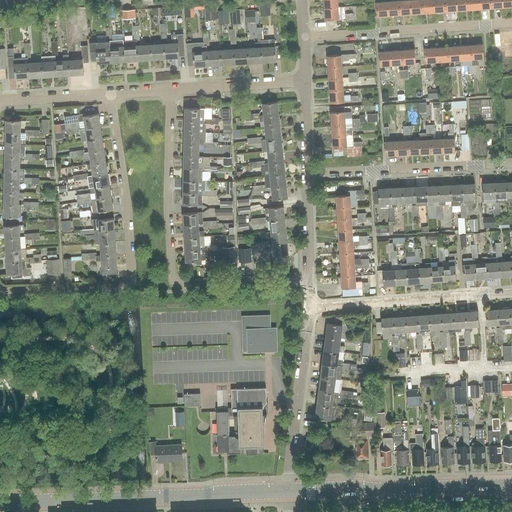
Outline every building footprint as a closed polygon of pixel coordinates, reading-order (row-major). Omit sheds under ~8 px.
[(194,9),(204,9),(203,0),(194,0),(184,1),(185,18),(194,17),(194,9)] [(271,15),(270,0),(260,1),(260,15),(271,15)] [(338,7),(337,0),(324,0),(325,8),(338,7)] [(412,14),(410,0),(407,0),(399,1),(400,14),(412,14)] [(423,13),(422,0),(410,0),(412,14),(423,13)] [(435,12),(433,0),(422,0),(423,13),(435,12)] [(446,11),(445,0),(433,0),(435,12),(446,11)] [(458,10),(456,0),(445,0),(446,11),(458,10)] [(468,0),(456,0),(458,10),(469,9),(468,0)] [(481,9),(479,0),(468,0),(469,9),(481,9)] [(492,8),(491,0),(479,0),(481,9),(492,8)] [(389,15),(388,1),(376,2),(377,16),(389,15)] [(400,14),(399,1),(388,1),(389,15),(400,14)] [(325,20),(339,19),(338,7),(325,8),(325,20)] [(181,15),(180,8),(162,9),(163,16),(181,15)] [(217,19),(216,8),(205,8),(206,20),(217,19)] [(241,25),(240,9),(233,10),(234,25),(241,25)] [(122,19),(136,18),(135,10),(122,11),(122,19)] [(219,23),(229,23),(229,11),(219,11),(219,23)] [(86,13),(79,14),(79,22),(87,21),(86,13)] [(185,56),(183,34),(178,34),(179,42),(165,43),(166,58),(180,57),(179,56),(185,56)] [(125,61),(124,41),(123,41),(123,40),(112,40),(112,35),(107,35),(107,41),(107,42),(110,42),(111,62),(125,61)] [(276,61),(275,46),(275,39),(264,40),(263,35),(258,35),(259,42),(261,42),(262,62),(276,61)] [(135,40),(134,36),(130,37),(130,41),(124,41),(125,61),(138,60),(137,45),(137,40),(135,40)] [(111,62),(110,42),(107,42),(107,41),(90,42),(91,61),(97,60),(97,63),(111,62)] [(208,65),(207,51),(207,46),(204,46),(204,42),(187,43),(188,66),(194,65),(194,66),(208,65)] [(261,42),(259,42),(255,42),(256,47),(248,48),(249,63),(262,62),(261,42)] [(166,58),(165,43),(151,44),(152,59),(166,58)] [(152,59),(151,44),(137,45),(138,60),(152,59)] [(478,65),(478,59),(484,58),(483,44),(471,45),(472,59),(473,65),(473,73),(478,73),(477,65),(478,65)] [(82,59),(69,60),(70,75),(84,74),(83,63),(89,62),(88,45),(82,46),(82,59)] [(472,59),(471,45),(460,46),(461,60),(472,59)] [(461,60),(460,46),(448,47),(449,61),(461,60)] [(449,61),(448,47),(437,48),(438,61),(449,61)] [(249,63),(248,48),(234,49),(235,64),(249,63)] [(438,61),(437,48),(425,48),(426,62),(438,61)] [(235,64),(234,49),(221,50),(222,65),(235,64)] [(416,63),(415,49),(402,50),(403,64),(416,63)] [(221,50),(207,51),(208,65),(222,65),(221,50)] [(403,64),(402,50),(391,51),(392,65),(403,64)] [(392,65),(391,51),(379,52),(380,66),(392,65)] [(70,75),(69,60),(69,54),(63,55),(64,60),(56,61),(57,76),(70,75)] [(356,54),(341,55),(327,56),(328,67),(342,66),(342,61),(348,61),(348,59),(356,58),(356,54)] [(56,61),(56,56),(53,56),(53,55),(42,56),(42,62),(43,77),(57,76),(56,61)] [(29,77),(28,63),(28,58),(26,58),(14,58),(14,56),(8,57),(9,71),(15,70),(15,78),(29,77)] [(42,62),(28,63),(29,77),(43,77),(42,62)] [(343,78),(342,66),(328,67),(329,79),(343,78)] [(330,90),(344,89),(343,78),(329,79),(330,90)] [(439,88),(428,89),(429,98),(440,97),(439,88)] [(350,97),(350,96),(344,96),(344,89),(330,90),(330,102),(330,103),(345,102),(350,101),(350,102),(359,101),(359,97),(350,97)] [(263,103),(264,112),(264,116),(279,114),(277,102),(263,103)] [(205,118),(205,112),(205,109),(200,109),(200,108),(185,108),(185,120),(204,121),(204,118),(205,118)] [(230,121),(230,109),(222,109),(222,121),(230,121)] [(360,122),(360,118),(352,119),(352,112),(345,112),(345,111),(331,112),(332,125),(360,123),(360,122)] [(99,114),(86,116),(86,113),(77,115),(79,127),(73,127),(74,132),(81,131),(81,129),(86,128),(100,126),(99,114)] [(265,121),(265,127),(280,126),(279,114),(264,116),(260,116),(260,119),(253,119),(252,114),(245,115),(246,123),(265,121)] [(379,122),(378,114),(369,114),(369,122),(379,122)] [(6,120),(6,132),(21,133),(21,120),(6,120)] [(204,133),(204,123),(204,121),(185,120),(185,132),(204,133)] [(56,133),(63,132),(61,123),(54,125),(56,133)] [(332,136),(346,135),(346,129),(353,129),(353,128),(361,127),(360,123),(332,125),(332,136)] [(448,132),(448,139),(443,139),(444,153),(455,152),(455,151),(460,150),(460,142),(459,123),(449,124),(449,132),(448,132)] [(444,153),(443,139),(436,139),(436,133),(435,133),(435,124),(431,125),(431,133),(432,139),(431,139),(432,153),(444,153)] [(487,133),(497,133),(496,124),(487,124),(487,133)] [(102,138),(100,126),(86,128),(88,140),(102,138)] [(281,138),(280,126),(265,127),(267,139),(281,138)] [(21,139),(21,133),(6,132),(6,144),(26,145),(26,139),(21,139)] [(206,132),(204,133),(185,132),(184,144),(199,144),(199,145),(204,145),(204,142),(206,142),(206,132)] [(353,135),(346,135),(332,136),(333,148),(347,147),(348,157),(356,156),(356,162),(362,162),(361,142),(353,142),(353,135)] [(104,150),(102,138),(88,140),(89,152),(90,152),(104,150)] [(283,150),(281,138),(267,139),(268,151),(283,150)] [(432,153),(431,139),(420,140),(420,154),(432,153)] [(420,154),(420,140),(408,141),(409,154),(420,154)] [(397,155),(397,141),(385,142),(386,156),(397,155)] [(409,154),(408,141),(397,141),(397,155),(409,154)] [(25,154),(26,145),(6,144),(5,156),(20,157),(25,157),(25,154)] [(184,156),(199,156),(199,145),(199,144),(184,144),(184,156)] [(106,161),(104,150),(90,152),(89,152),(84,153),(85,155),(85,158),(90,157),(91,164),(106,161)] [(284,162),(283,150),(268,151),(269,161),(258,162),(258,167),(261,167),(265,166),(265,164),(284,162)] [(20,169),(20,157),(5,156),(5,168),(20,169)] [(204,156),(199,156),(184,156),(184,168),(199,168),(199,169),(203,169),(203,166),(204,166),(204,156)] [(108,173),(106,161),(91,164),(87,164),(88,169),(92,169),(93,176),(108,173)] [(285,174),(284,162),(265,164),(265,166),(261,167),(263,176),(264,176),(285,174)] [(25,169),(20,169),(5,168),(5,180),(20,181),(25,181),(25,178),(25,169)] [(198,180),(199,169),(199,168),(184,168),(183,180),(198,180)] [(110,185),(108,173),(93,176),(88,176),(89,179),(88,179),(89,188),(90,188),(110,185)] [(286,186),(285,174),(264,176),(265,185),(260,186),(261,191),(268,190),(267,188),(272,187),(286,186)] [(19,193),(20,181),(5,180),(5,192),(19,193)] [(198,187),(198,180),(183,180),(183,192),(202,193),(202,190),(202,187),(198,187)] [(508,202),(507,182),(495,183),(496,202),(499,201),(499,202),(508,202)] [(496,202),(495,183),(483,183),(484,203),(494,202),(494,209),(499,209),(499,202),(499,201),(496,202)] [(464,203),(463,184),(451,185),(451,200),(452,206),(461,205),(461,211),(466,210),(466,203),(464,203)] [(476,198),(475,184),(463,184),(464,203),(466,203),(469,203),(469,199),(476,198)] [(111,197),(110,185),(90,188),(91,198),(87,198),(87,194),(77,195),(78,200),(84,199),(85,204),(92,203),(92,200),(111,197)] [(439,200),(439,185),(427,186),(428,205),(433,205),(433,200),(439,200)] [(451,200),(451,185),(439,185),(439,200),(439,205),(442,204),(445,204),(445,200),(451,200)] [(288,198),(286,186),(272,187),(273,199),(288,198)] [(428,205),(427,186),(415,187),(415,201),(415,206),(418,206),(428,205)] [(403,202),(403,187),(391,188),(392,207),(394,207),(397,207),(397,202),(403,202)] [(415,201),(415,187),(403,187),(403,202),(415,201)] [(392,207),(391,188),(378,189),(379,203),(379,207),(389,207),(389,214),(394,214),(394,207),(392,207)] [(202,205),(202,195),(209,195),(209,190),(202,190),(202,193),(183,192),(183,204),(202,205)] [(19,204),(19,193),(5,192),(4,204),(19,205),(19,204)] [(350,195),(348,195),(336,196),(337,207),(351,207),(350,195)] [(113,209),(111,197),(92,200),(92,203),(93,204),(98,204),(99,211),(113,209)] [(250,205),(250,198),(237,200),(238,207),(250,205)] [(22,204),(19,204),(19,205),(4,204),(4,217),(6,217),(7,221),(24,220),(24,216),(21,216),(22,204)] [(284,206),(269,207),(264,208),(265,214),(269,213),(270,220),(285,218),(284,206)] [(352,218),(351,207),(337,207),(338,219),(352,218)] [(202,212),(198,212),(183,213),(184,226),(199,225),(203,224),(203,222),(202,212)] [(496,227),(496,217),(483,217),(484,227),(496,227)] [(114,218),(99,219),(92,220),(92,226),(94,225),(95,229),(88,230),(88,235),(95,234),(95,232),(115,231),(114,218)] [(286,230),(285,218),(270,220),(271,232),(286,230)] [(352,230),(352,218),(338,219),(339,230),(352,230)] [(478,231),(477,219),(466,220),(467,232),(478,231)] [(20,237),(19,225),(23,225),(23,221),(24,221),(24,220),(7,221),(7,226),(5,226),(5,238),(20,237)] [(199,231),(199,225),(184,226),(185,237),(204,236),(204,231),(199,231)] [(115,243),(115,231),(95,232),(95,234),(88,235),(88,230),(80,230),(81,235),(87,235),(87,239),(95,238),(95,244),(101,244),(115,243)] [(287,242),(286,230),(271,232),(273,244),(287,242)] [(368,235),(353,236),(352,230),(339,230),(339,242),(353,241),(359,241),(368,240),(368,235)] [(26,249),(25,239),(33,239),(32,234),(25,234),(25,236),(20,237),(5,238),(6,250),(26,249)] [(205,246),(204,236),(185,237),(185,249),(205,248),(204,246),(205,246)] [(354,253),(353,241),(339,242),(340,254),(354,253)] [(289,254),(287,242),(273,244),(268,244),(268,247),(264,247),(265,259),(268,261),(272,261),(275,258),(275,256),(289,254)] [(116,254),(115,243),(101,244),(101,255),(116,254)] [(209,251),(209,250),(212,250),(211,245),(205,246),(204,246),(205,248),(185,249),(186,262),(197,261),(197,264),(208,263),(207,251),(209,251)] [(472,245),(472,249),(468,249),(468,256),(472,256),(472,252),(477,252),(477,245),(472,245)] [(235,247),(219,248),(219,250),(218,250),(218,256),(223,256),(223,263),(236,262),(235,247)] [(252,262),(251,248),(239,248),(239,262),(252,262)] [(27,261),(27,258),(27,255),(26,249),(6,250),(7,262),(27,261)] [(341,265),(355,264),(354,258),(354,253),(340,254),(341,265)] [(117,267),(116,254),(101,255),(102,268),(117,267)] [(489,277),(487,258),(488,258),(487,257),(482,257),(482,263),(476,263),(477,278),(489,277)] [(501,276),(499,262),(500,262),(499,257),(497,258),(497,257),(488,258),(487,258),(489,277),(501,276)] [(27,267),(27,263),(34,263),(34,258),(27,258),(27,261),(7,262),(8,274),(22,273),(22,276),(31,275),(31,267),(27,267)] [(477,278),(476,263),(475,259),(473,259),(473,258),(463,259),(464,279),(477,278)] [(60,274),(59,259),(47,260),(48,275),(60,274)] [(449,260),(450,265),(443,266),(444,281),(456,280),(455,259),(449,260)] [(511,275),(511,268),(511,261),(500,262),(499,262),(501,276),(511,275)] [(432,282),(431,267),(431,262),(425,263),(426,267),(419,268),(420,283),(432,282)] [(444,281),(443,266),(443,262),(437,262),(437,266),(431,267),(432,282),(444,281)] [(355,276),(355,268),(361,268),(369,268),(369,263),(361,264),(355,264),(341,265),(342,277),(355,276)] [(408,283),(407,269),(407,263),(401,264),(402,269),(395,270),(396,284),(408,283)] [(396,284),(395,270),(395,265),(392,265),(391,266),(391,270),(383,271),(384,285),(396,284)] [(419,268),(407,269),(408,283),(420,283),(419,268)] [(371,286),(370,283),(370,282),(362,282),(356,282),(355,276),(342,277),(342,288),(362,287),(371,286)] [(362,287),(342,288),(343,296),(363,295),(362,287)] [(511,329),(510,308),(498,309),(500,324),(499,324),(500,328),(502,328),(503,329),(511,329)] [(500,324),(498,309),(486,310),(487,325),(499,324),(500,324)] [(478,311),(466,312),(467,326),(467,331),(470,331),(472,330),(472,326),(479,325),(478,311)] [(467,326),(466,312),(454,313),(455,327),(455,332),(460,331),(459,327),(467,326)] [(443,328),(442,313),(430,314),(431,329),(431,335),(436,334),(436,329),(443,328)] [(455,327),(454,313),(442,313),(443,328),(443,333),(446,332),(446,333),(449,333),(448,328),(455,327)] [(431,329),(430,314),(418,315),(419,330),(419,334),(422,334),(424,334),(424,330),(431,329)] [(277,351),(276,328),(271,328),(270,315),(247,316),(248,352),(277,351)] [(419,330),(418,315),(406,316),(407,331),(419,330)] [(341,332),(342,326),(344,326),(345,316),(334,317),(334,323),(328,323),(326,336),(341,338),(346,339),(346,336),(349,337),(349,333),(341,332)] [(407,331),(406,316),(394,317),(395,332),(395,336),(398,336),(398,339),(401,339),(400,331),(407,331)] [(395,332),(394,317),(382,318),(383,333),(383,337),(389,337),(388,332),(395,332)] [(340,345),(341,338),(326,336),(324,350),(339,352),(339,351),(344,352),(345,346),(340,345)] [(480,360),(479,349),(469,350),(469,360),(480,360)] [(338,359),(339,352),(324,350),(323,363),(337,365),(342,366),(343,363),(343,360),(338,359)] [(406,367),(405,353),(397,353),(398,368),(406,367)] [(336,373),(337,365),(323,363),(321,377),(342,380),(342,379),(343,379),(344,374),(336,373)] [(341,391),(342,380),(321,377),(319,390),(334,392),(339,393),(339,390),(341,391)] [(435,386),(435,379),(421,380),(421,388),(435,386)] [(467,397),(466,380),(461,381),(461,387),(454,387),(455,398),(467,397)] [(492,392),(492,380),(484,381),(484,392),(492,392)] [(511,395),(511,383),(502,384),(503,396),(511,395)] [(480,397),(479,385),(470,385),(471,398),(480,397)] [(233,453),(258,453),(258,446),(264,446),(263,420),(267,420),(267,414),(263,414),(263,407),(267,403),(266,388),(232,389),(232,407),(217,408),(218,451),(233,450),(233,453)] [(339,393),(334,392),(319,390),(317,404),(337,406),(338,395),(339,393)] [(185,406),(201,405),(201,393),(185,394),(185,406)] [(422,404),(421,393),(407,394),(408,405),(422,404)] [(336,420),(337,406),(317,404),(316,418),(330,420),(336,420)] [(366,412),(365,421),(372,421),(373,412),(366,412)] [(385,428),(385,413),(377,413),(378,428),(385,428)] [(439,463),(438,438),(438,430),(438,418),(434,419),(434,428),(432,428),(432,449),(427,449),(428,464),(439,463)] [(502,461),(500,430),(500,418),(495,418),(496,422),(493,422),(493,430),(489,430),(489,445),(490,461),(502,461)] [(376,435),(377,435),(376,421),(357,423),(357,436),(358,436),(358,440),(355,440),(355,442),(355,447),(356,447),(356,458),(357,457),(357,458),(362,458),(362,457),(368,457),(368,445),(368,441),(376,440),(376,435)] [(470,447),(469,436),(469,426),(464,426),(464,436),(464,444),(466,444),(466,446),(457,447),(458,463),(470,462),(469,447),(470,447)] [(485,446),(484,435),(484,428),(476,429),(477,442),(472,442),(473,462),(485,462),(485,446)] [(409,464),(408,439),(408,431),(403,432),(404,450),(397,450),(398,465),(409,464)] [(412,454),(413,464),(424,464),(423,439),(423,434),(416,434),(416,443),(410,443),(410,454),(412,454)] [(401,435),(393,435),(394,445),(402,445),(401,435)] [(305,447),(313,449),(314,437),(307,436),(305,447)] [(454,453),(454,436),(449,436),(449,444),(450,444),(450,447),(442,447),(442,463),(454,463),(454,453)] [(393,452),(393,442),(393,438),(383,438),(384,450),(381,450),(382,465),(392,465),(391,452),(393,452)] [(182,445),(156,446),(156,440),(150,440),(150,454),(156,454),(157,462),(167,461),(167,460),(183,460),(182,445)]
